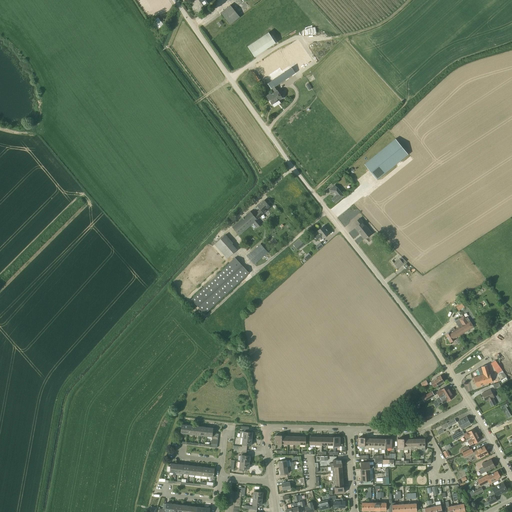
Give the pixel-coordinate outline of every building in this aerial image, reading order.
[(240,17),(230,5),(221,13),(230,25),(240,17)] [(147,12),(153,20),(158,16),(152,8),(147,12)] [(255,45),(244,52),(249,58),(256,53),(258,56),(264,52),(261,49),(259,51),(255,45)] [(287,64),(279,54),(273,59),(281,69),(287,64)] [(272,89),(274,88),(274,87),(302,68),(299,63),(268,84),(272,89)] [(270,94),(267,96),(272,104),(279,100),(282,98),(277,90),(274,87),(274,88),(272,89),(274,92),(271,94),(270,94)] [(377,180),(408,154),(395,138),(364,164),(377,180)] [(335,203),(344,196),(335,185),(329,190),(334,196),(332,198),(335,203)] [(253,223),(258,228),(262,224),(257,219),(271,207),(264,200),(258,206),(260,209),(254,215),(250,211),(232,227),(240,235),(253,223)] [(367,228),(362,222),(363,222),(360,218),(354,223),(357,226),(355,227),(365,239),(372,233),(367,228)] [(323,239),(330,233),(324,226),(317,231),(318,233),(314,235),(318,240),(322,237),(323,239)] [(232,244),(233,243),(225,234),(214,244),(227,259),(237,250),(232,244)] [(299,239),(293,244),(298,249),(300,247),(304,244),(299,239)] [(254,264),(268,252),(261,244),(247,256),(254,264)] [(205,314),(249,273),(235,257),(227,265),(228,265),(191,299),(205,314)] [(399,258),(393,263),(398,268),(399,268),(404,264),(405,262),(406,261),(402,257),(400,259),(399,258)] [(459,311),(465,307),(462,302),(456,306),(459,311)] [(459,328),(454,330),(458,336),(474,327),(470,321),(468,317),(465,319),(464,316),(459,319),(463,325),(459,328)] [(458,336),(454,330),(451,332),(451,331),(445,335),(450,343),(456,339),(455,338),(458,336)] [(496,342),(485,346),(489,354),(499,350),(496,342)] [(495,360),(491,363),(498,373),(502,370),(495,360)] [(477,386),(492,382),(488,365),(482,367),(478,369),(480,376),(474,377),(477,386)] [(438,386),(444,382),(440,376),(434,380),(431,382),(434,388),(438,385),(438,386)] [(441,390),(437,392),(440,398),(444,395),(450,391),(447,386),(441,390)] [(425,401),(435,395),(432,390),(422,397),(425,401)] [(496,404),(493,398),(494,396),(491,390),(482,394),(486,402),(488,401),(491,407),(496,404)] [(440,398),(432,402),(436,408),(440,405),(439,403),(442,402),(443,403),(454,397),(450,391),(444,395),(440,398)] [(507,418),(511,416),(505,405),(501,407),(507,418)] [(462,429),(471,424),(467,417),(458,422),(462,429)] [(240,432),(239,438),(243,438),(252,439),(253,433),(249,432),(249,427),(241,426),(240,429),(244,430),(244,432),(241,431),(240,432)] [(471,438),(477,434),(474,429),(468,432),(465,434),(464,434),(464,435),(466,439),(470,436),(471,438)] [(471,438),(467,440),(470,446),(474,443),(474,444),(481,440),(477,434),(471,438)] [(233,446),(233,449),(238,450),(247,451),(247,445),(251,446),(252,439),(243,438),(242,445),(242,447),(239,446),(233,446)] [(484,446),(475,451),(476,454),(475,454),(478,459),(479,458),(488,454),(488,453),(486,449),(484,446)] [(462,453),(464,458),(474,453),(471,448),(470,449),(462,453)] [(249,463),(250,456),(246,456),(247,451),(238,450),(238,453),(241,453),(240,462),(249,463)] [(483,467),(479,469),(481,474),(482,474),(483,476),(487,473),(486,471),(495,467),(491,459),(482,464),(483,467)] [(249,469),(249,463),(240,462),(239,470),(245,471),(245,469),(249,469)] [(488,475),(478,480),(480,485),(489,481),(490,483),(497,479),(496,478),(500,476),(497,471),(488,476),(488,475)] [(288,479),(288,482),(282,483),(283,490),(291,489),(290,483),(294,483),(293,479),(288,479)] [(489,493),(491,496),(487,498),(489,501),(487,502),(487,501),(484,502),(485,506),(490,504),(497,500),(495,497),(504,492),(505,493),(508,491),(503,482),(492,488),(494,491),(489,493)] [(254,491),(253,498),(262,499),(263,492),(258,492),(258,490),(259,490),(260,487),(255,487),(254,491)] [(473,490),(466,493),(469,498),(475,495),(484,491),(482,487),(473,491),(473,490)] [(323,501),(318,502),(320,510),(330,508),(328,500),(327,500),(326,496),(322,496),(323,501)] [(261,506),(262,499),(253,498),(252,506),(249,506),(245,505),(245,506),(245,508),(245,509),(249,509),(257,510),(258,505),(261,506)] [(345,501),(344,501),(344,498),(341,498),(341,501),(333,501),(333,507),(345,507),(345,501)] [(308,506),(305,507),(306,511),(309,511),(314,511),(313,505),(312,505),(312,502),(308,503),(308,506)] [(449,507),(448,502),(445,502),(446,507),(448,507),(448,511),(454,511),(453,506),(449,507)] [(299,511),(298,507),(297,507),(297,503),(291,504),(292,511),(299,511)]
